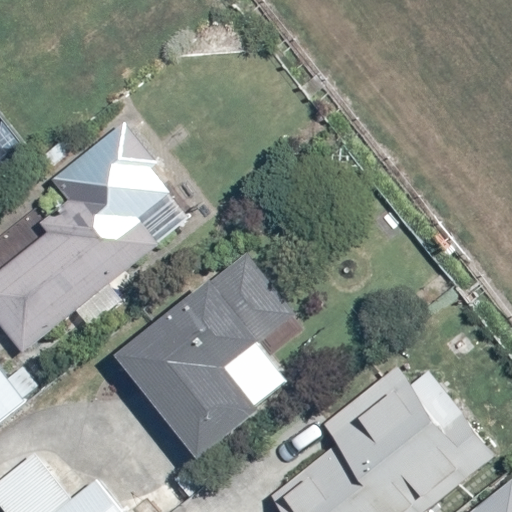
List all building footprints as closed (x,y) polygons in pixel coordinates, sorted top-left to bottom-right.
[(79,311),(96,331),(130,301),(114,281),(161,241),(140,216),(171,190),(157,173),(171,161),(135,118),(61,180),(73,194),(44,219),(54,230),(0,275),(0,313),(31,350),(79,311)] [(298,314),(246,247),(113,352),(193,454),(289,378),(261,343),(298,314)] [(8,370),(0,360),(0,422),(24,403),(42,388),(20,361),(8,370)] [(273,511),(431,511),(499,459),(425,367),(403,384),(389,367),(315,425),(336,451),(268,505),(273,511)] [(0,511),(124,511),(96,478),(71,499),(35,455),(0,483),(0,511)] [(511,511),(511,479),(471,511),(511,511)]
